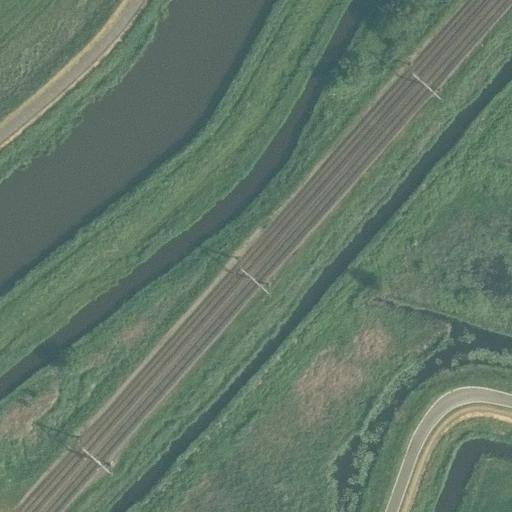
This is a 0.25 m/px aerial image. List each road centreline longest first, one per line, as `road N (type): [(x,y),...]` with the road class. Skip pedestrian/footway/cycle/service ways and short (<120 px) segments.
road 1 (track): [(154,511),(511,105)]
road 2 (unknown): [(403,511),(425,450),(448,421),(464,409),(511,413)]
